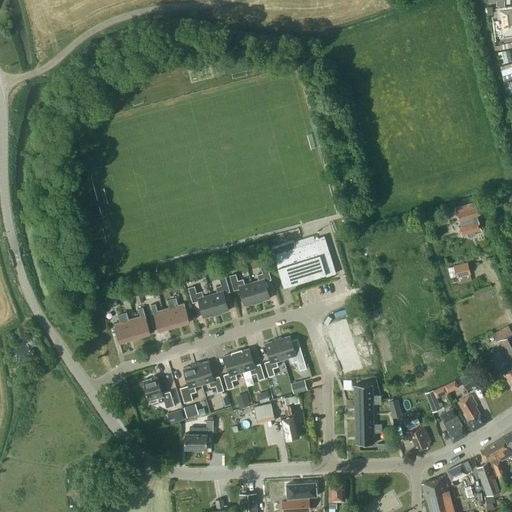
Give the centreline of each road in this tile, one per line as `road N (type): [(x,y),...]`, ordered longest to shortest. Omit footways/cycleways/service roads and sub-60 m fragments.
road 1 (residential): [(89,390),(122,368),(307,312)]
road 2 (tertiary): [(0,100),(8,226),(37,313)]
road 3 (tertiary): [(327,467),(197,476),(147,465),(133,453)]
road 4 (residential): [(327,467),(327,377),(307,312)]
